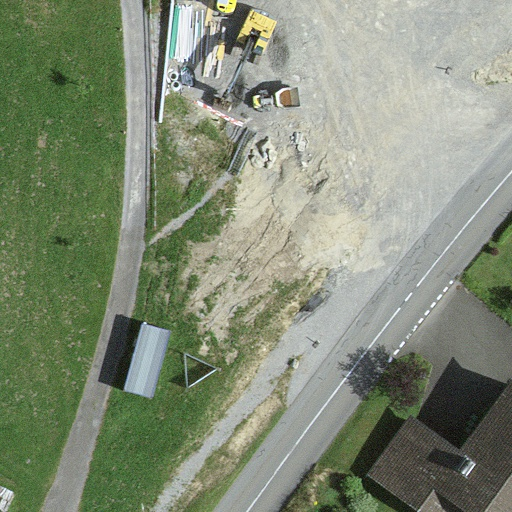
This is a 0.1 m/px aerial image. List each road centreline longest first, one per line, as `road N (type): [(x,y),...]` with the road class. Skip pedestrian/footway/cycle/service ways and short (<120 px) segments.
road 1 (residential): [(135,0),(147,140),(126,290),(64,511)]
road 2 (secondary): [(246,511),(511,174)]
